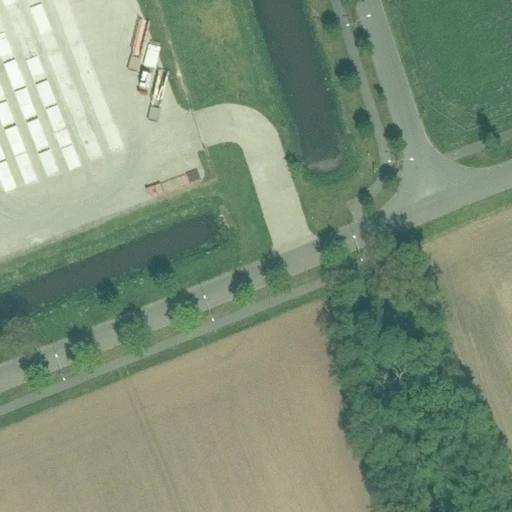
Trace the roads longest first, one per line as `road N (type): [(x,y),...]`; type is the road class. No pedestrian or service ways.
road 1 (tertiary): [(0,381),(433,204)]
road 2 (unclassified): [(359,0),(433,204)]
